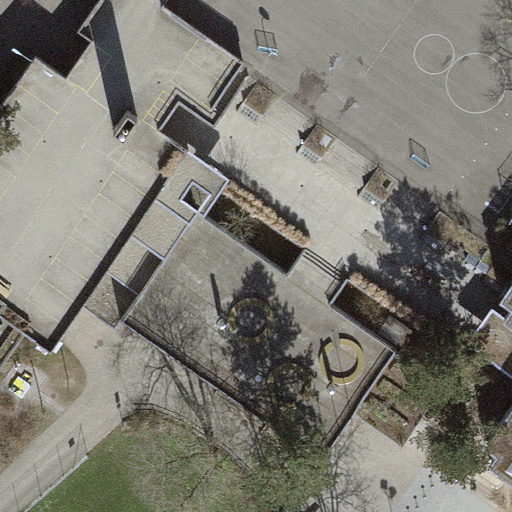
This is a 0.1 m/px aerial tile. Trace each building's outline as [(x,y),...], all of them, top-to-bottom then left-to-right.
[(89,0),(70,28),(83,36),(173,99),(199,117),(238,61),(150,0),(89,0)] [(155,139),(173,99),(83,36),(65,76),(103,103),(110,94),(138,114),(132,123),(155,139)] [(65,76),(36,56),(0,107),(0,368),(37,316),(48,323),(170,150),(155,139),(132,123),(138,114),(124,104),(110,94),(103,103),(65,76)] [(196,209),(121,317),(323,457),(398,350),(333,304),(350,279),(325,261),(305,247),(287,272),(196,209)] [(511,283),(503,297),(511,302),(511,283)] [(511,305),(504,317),(511,322),(511,359),(506,368),(511,371),(511,404),(486,441),(499,450),(491,461),(511,475),(511,305)]
